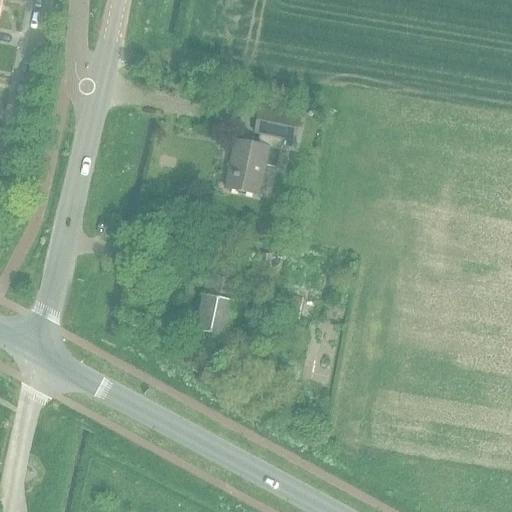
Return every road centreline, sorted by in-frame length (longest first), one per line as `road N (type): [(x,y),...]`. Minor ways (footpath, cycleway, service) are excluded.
road 1 (secondary): [(330,511),(40,355)]
road 2 (tertiary): [(40,355),(96,85)]
road 3 (residential): [(0,140),(9,135),(45,0)]
